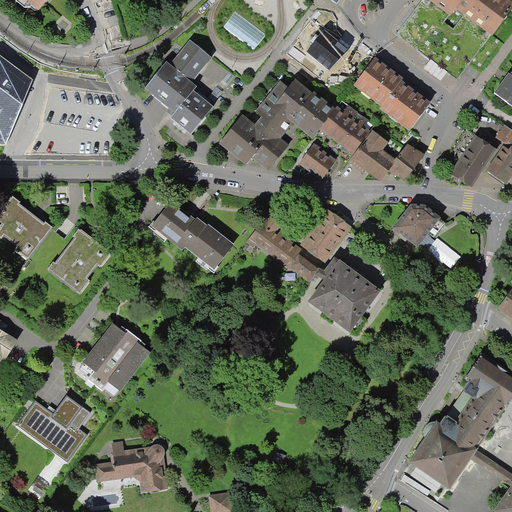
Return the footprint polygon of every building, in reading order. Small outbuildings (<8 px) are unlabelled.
[(511,0),(424,0),(398,34),(456,78),(491,32),(497,36),(511,16),(511,0)] [(330,38),(315,27),(304,42),(320,54),(313,64),(330,76),(352,46),(334,33),(330,38)] [(214,59),(191,41),(173,64),(169,61),(147,88),(179,114),(175,119),(194,134),(216,107),(197,92),(200,87),(195,83),(214,59)] [(0,144),(5,145),(33,79),(0,54),(0,144)] [(407,80),(377,58),(357,86),(385,107),(383,109),(412,131),(433,104),(405,83),(407,80)] [(511,74),(498,93),(511,103),(511,74)] [(258,123),(245,113),(220,145),(248,166),(254,158),(270,170),(288,148),(278,140),(294,120),(314,135),(318,130),(333,108),(297,80),(288,92),(278,84),(255,114),(261,119),(258,123)] [(377,124),(339,99),(333,108),(318,130),(354,156),(350,163),(366,174),(368,170),(381,180),(390,167),(409,180),(426,156),(407,143),(397,157),(387,150),(393,142),(374,129),(377,124)] [(511,179),(511,132),(504,126),(496,138),(506,145),(491,171),(510,183),(511,179)] [(498,149),(477,136),(453,173),(474,187),(498,149)] [(338,162),(314,145),(300,166),(324,182),(338,162)] [(53,228),(13,199),(0,216),(0,234),(31,258),(53,228)] [(396,228),(420,246),(441,219),(417,201),(396,228)] [(217,270),(236,245),(200,216),(196,221),(173,203),(155,226),(185,250),(187,246),(217,270)] [(309,284),(349,227),(327,211),(302,246),(293,240),(302,227),(273,207),(249,241),(309,284)] [(113,255),(82,230),(50,270),(81,295),(113,255)] [(312,302),(353,332),(383,292),(342,261),(312,302)] [(511,287),(498,307),(511,317),(511,287)] [(152,353),(114,324),(83,365),(120,394),(152,353)] [(20,339),(0,327),(0,372),(0,373),(20,339)] [(511,395),(511,370),(484,352),(466,378),(468,380),(463,387),(465,388),(446,415),(445,414),(440,422),(437,420),(410,460),(450,487),(470,458),(476,449),(511,395)] [(426,379),(421,377),(416,386),(420,388),(426,379)] [(67,396),(53,415),(35,402),(18,425),(66,460),(85,434),(68,422),(80,406),(67,396)] [(116,463),(95,466),(97,483),(136,477),(139,493),(169,489),(165,459),(167,454),(167,450),(163,446),(158,445),(152,448),(123,452),(122,444),(113,446),(116,463)] [(511,472),(476,449),(470,458),(511,485),(511,472)] [(511,511),(511,487),(495,511),(511,511)] [(230,493),(208,497),(211,511),(229,511),(233,511),(230,493)]
